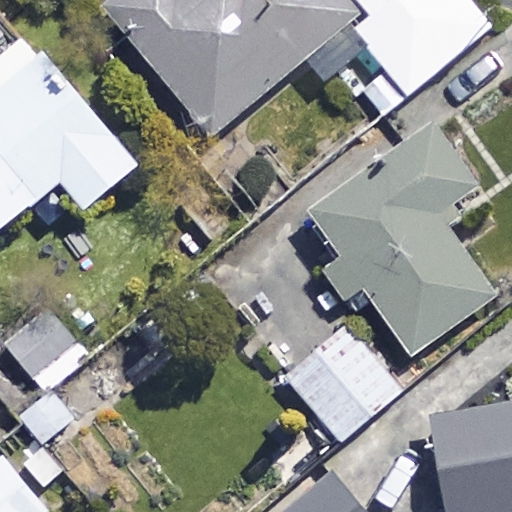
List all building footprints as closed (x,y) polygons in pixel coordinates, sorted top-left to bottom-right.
[(134,0),(115,16),(220,143),(315,64),(331,83),(372,49),(414,100),(496,31),(470,0),(134,0)] [(148,173),(35,39),(0,69),(0,250),(72,190),(95,217),(148,173)] [(485,194),(442,135),(319,223),(421,363),(504,302),(446,221),(485,194)] [(244,225),(209,183),(181,207),(216,249),(244,225)] [(95,362),(54,313),(11,348),(53,398),(95,362)] [(406,395),(351,331),(293,381),(348,445),(406,395)] [(511,511),(511,410),(439,423),(454,511),(511,511)] [(0,511),(51,511),(7,460),(0,466),(0,511)]
